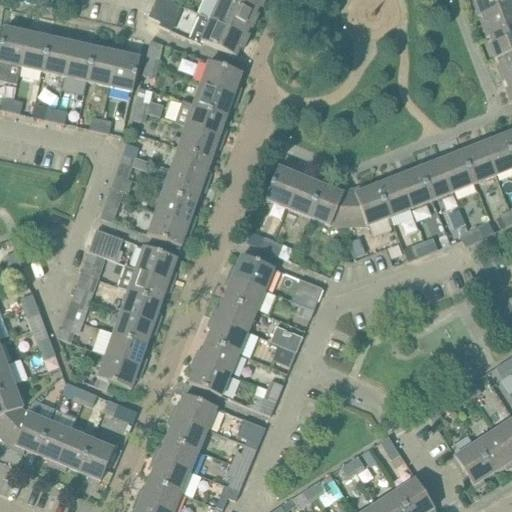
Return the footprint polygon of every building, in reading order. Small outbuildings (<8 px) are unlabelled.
[(217,0),(206,0),(199,17),(210,22),(248,38),(246,36),(249,29),(252,31),(257,18),(220,1),(217,0)] [(219,0),(220,1),(257,18),(258,17),(255,15),(258,9),(261,10),(265,0),(219,0)] [(473,4),(478,18),(511,4),(511,0),(474,0),(476,3),(473,4)] [(511,28),(511,4),(478,18),(478,19),(481,18),(484,25),(481,26),(486,39),(511,28)] [(166,18),(151,11),(148,19),(163,26),(166,18)] [(248,38),(210,22),(201,43),(235,59),(239,50),(242,51),(248,38)] [(511,53),(511,28),(486,39),(486,40),(489,39),(492,46),(489,47),(494,60),(511,53)] [(4,30),(0,48),(0,83),(16,87),(20,69),(28,31),(18,29),(17,33),(4,30)] [(38,33),(28,31),(20,69),(42,74),(49,40),(37,38),(38,33)] [(62,43),(49,40),(42,74),(64,79),(73,41),(63,39),(62,43)] [(64,79),(61,93),(83,98),(87,84),(94,50),(82,48),(83,43),(73,41),(64,79)] [(150,43),(144,68),(156,71),(159,61),(161,47),(150,43)] [(87,84),(109,89),(117,51),(107,49),(106,53),(94,50),(87,84)] [(127,53),(117,51),(109,89),(132,94),(139,60),(126,57),(127,53)] [(511,77),(511,53),(494,60),(494,61),(497,60),(500,67),(497,68),(502,82),(511,77)] [(208,64),(200,86),(237,99),(241,90),(237,88),(241,75),(208,64)] [(156,71),(144,68),(142,78),(154,80),(156,71)] [(511,103),(511,77),(502,82),(503,83),(505,82),(508,89),(505,90),(511,104),(511,103)] [(234,109),(237,99),(200,86),(193,108),(226,119),(230,107),(234,109)] [(2,100),(0,111),(0,112),(9,115),(12,102),(2,100)] [(22,105),(12,102),(9,115),(19,117),(22,105)] [(136,103),(134,113),(146,116),(149,106),(136,103)] [(174,125),(185,129),(222,142),(226,133),(222,131),(226,119),(193,108),(182,104),(174,125)] [(44,123),(54,125),(57,112),(47,110),(44,123)] [(66,115),(57,112),(54,125),(64,127),(66,115)] [(146,116),(134,113),(132,122),(144,125),(146,116)] [(89,133),(98,135),(101,122),(91,120),(89,133)] [(111,124),(101,122),(98,135),(108,137),(111,124)] [(219,152),(222,142),(185,129),(178,151),(211,162),(215,150),(219,152)] [(511,133),(503,137),(511,159),(511,133)] [(495,178),(511,171),(511,159),(503,137),(492,142),(490,138),(481,142),(495,178)] [(474,187),(495,178),(481,142),(471,145),(473,149),(461,154),(474,187)] [(126,146),(123,156),(135,160),(138,150),(126,146)] [(178,151),(170,172),(207,185),(211,176),(206,174),(211,162),(178,151)] [(453,195),(474,187),(461,154),(449,159),(447,155),(438,158),(453,195)] [(131,169),(135,160),(123,156),(119,165),(131,169)] [(431,203),(453,195),(438,158),(429,162),(430,166),(419,171),(431,203)] [(264,201),(287,211),(302,174),(292,170),(290,174),(278,169),(264,201)] [(410,212),(431,203),(419,171),(407,175),(405,171),(396,175),(410,212)] [(170,172),(163,194),(196,205),(200,193),(204,195),(207,185),(170,172)] [(311,178),(302,174),(287,211),(307,219),(308,219),(321,187),(309,182),(311,178)] [(388,183),(376,187),(389,220),(390,220),(410,212),(396,175),(386,179),(388,183)] [(332,192),(321,187),(308,219),(307,219),(305,225),(308,226),(310,220),(330,228),(348,228),(348,192),(344,192),(334,188),(332,192)] [(388,226),(392,225),(390,220),(389,220),(376,187),(364,192),(363,188),(353,192),(348,192),(348,228),(367,229),(386,221),(388,226)] [(111,189),(108,198),(120,203),(123,193),(111,189)] [(163,194),(155,215),(192,228),(195,219),(191,217),(196,205),(163,194)] [(116,212),(120,203),(108,198),(104,208),(116,212)] [(506,230),(511,226),(511,221),(509,214),(500,218),(506,230)] [(189,238),(192,228),(155,215),(147,238),(180,249),(185,237),(189,238)] [(477,229),(468,234),(473,245),(483,241),(477,229)] [(96,232),(88,255),(100,259),(106,261),(115,265),(119,254),(123,242),(108,237),(96,232)] [(465,249),(473,245),(468,234),(459,238),(465,249)] [(259,252),(268,255),(273,244),(264,240),(259,252)] [(348,245),(354,260),(364,256),(358,241),(348,245)] [(432,241),(423,244),(428,256),(437,253),(432,241)] [(294,252),(273,244),(268,255),(289,264),(294,252)] [(418,260),(428,256),(423,244),(414,248),(418,260)] [(143,249),(135,272),(172,285),(176,275),(172,274),(176,261),(143,249)] [(8,268),(19,264),(16,254),(4,259),(8,268)] [(97,269),(100,259),(88,255),(85,264),(97,269)] [(274,270),(241,257),(236,270),(232,268),(228,278),(264,292),(274,270)] [(484,273),(496,268),(491,259),(480,264),(484,273)] [(23,273),(19,264),(8,268),(11,277),(23,273)] [(172,285),(135,272),(125,268),(117,289),(128,293),(161,305),(165,293),(169,294),(172,285)] [(500,277),(496,268),(484,273),(489,282),(500,277)] [(256,314),(264,292),(228,278),(224,287),(228,289),(223,300),(256,314)] [(311,286),(306,299),(302,308),(314,313),(322,291),(311,286)] [(76,288),(73,298),(85,302),(88,293),(76,288)] [(128,293),(120,315),(157,328),(161,318),(157,317),(161,305),(128,293)] [(24,311),(36,306),(32,297),(20,301),(24,311)] [(82,312),(85,302),(73,298),(70,307),(82,312)] [(256,314),(223,300),(219,312),(215,310),(211,320),(247,335),(256,314)] [(500,305),(504,314),(511,310),(511,301),(511,300),(500,305)] [(39,316),(36,306),(24,311),(27,320),(39,316)] [(310,322),(314,313),(302,308),(298,317),(310,322)] [(157,328),(120,315),(113,336),(146,348),(150,336),(154,337),(157,328)] [(211,331),(206,342),(238,356),(247,335),(211,320),(207,329),(211,331)] [(296,355),(300,346),(302,340),(276,329),(270,344),(279,348),(296,355)] [(61,331),(58,341),(70,345),(73,335),(61,331)] [(113,336),(105,358),(142,371),(146,361),(142,360),(146,348),(113,336)] [(52,349),(50,344),(48,340),(36,344),(40,353),(52,349)] [(238,356),(206,342),(201,354),(197,353),(193,362),(230,377),(238,356)] [(290,371),(296,355),(279,348),(272,364),(290,371)] [(55,358),(52,349),(40,353),(43,363),(55,358)] [(94,389),(106,394),(109,384),(130,392),(135,379),(139,380),(142,371),(105,358),(94,389)] [(511,360),(503,365),(510,376),(511,374),(511,360)] [(6,367),(0,368),(0,392),(14,388),(27,383),(19,362),(6,367)] [(220,399),(230,377),(193,362),(189,371),(193,373),(188,386),(220,399)] [(502,381),(510,376),(503,365),(495,370),(502,381)] [(267,392),(279,397),(283,388),(271,383),(267,392)] [(465,390),(472,400),(480,395),(473,384),(465,390)] [(14,388),(0,392),(0,436),(25,413),(22,410),(14,388)] [(73,402),(82,406),(87,394),(78,390),(73,402)] [(463,406),(472,400),(465,390),(456,395),(463,406)] [(270,419),(279,397),(267,392),(263,401),(253,397),(248,410),(270,419)] [(87,394),(82,406),(91,410),(96,398),(87,394)] [(216,410),(184,397),(178,410),(174,408),(170,417),(207,432),(216,410)] [(117,407),(108,403),(103,415),(112,419),(117,407)] [(441,420),(434,409),(426,415),(433,426),(441,420)] [(27,415),(25,413),(0,436),(0,439),(11,451),(23,456),(24,452),(36,457),(49,425),(27,415)] [(198,453),(207,432),(170,417),(167,427),(171,428),(166,440),(198,453)] [(247,441),(244,447),(256,452),(265,430),(243,421),(236,437),(247,441)] [(511,421),(493,433),(511,462),(511,421)] [(46,466),(55,470),(71,433),(49,425),(36,457),(48,462),(46,466)] [(78,474),(92,442),(71,433),(55,470),(65,474),(67,470),(78,474)] [(511,462),(493,433),(474,446),(493,475),(504,468),(506,472),(511,468),(511,462)] [(386,455),(395,450),(388,439),(379,445),(386,455)] [(198,453),(166,440),(161,452),(157,450),(153,459),(189,474),(198,453)] [(114,451),(92,442),(78,474),(90,479),(88,483),(99,487),(114,451)] [(493,475),(474,446),(454,459),(475,492),(485,486),(482,482),(493,475)] [(252,462),(256,452),(244,447),(240,457),(252,462)] [(35,459),(30,457),(27,466),(31,468),(35,459)] [(181,495),(189,474),(153,459),(149,469),(153,471),(148,482),(181,495)] [(357,459),(349,464),(356,475),(364,470),(357,459)] [(347,481),(356,475),(349,464),(340,470),(347,481)] [(230,480),(227,490),(238,495),(242,485),(230,480)] [(434,511),(415,481),(395,494),(406,511),(434,511)] [(173,511),(181,495),(148,482),(144,494),(140,492),(136,501),(161,511),(173,511)] [(319,484),(310,489),(317,500),(326,494),(319,484)] [(223,488),(219,497),(235,504),(238,495),(227,490),(223,488)] [(309,505),(317,500),(310,489),(302,495),(309,505)] [(406,511),(395,494),(376,506),(379,511),(406,511)] [(161,511),(136,501),(132,511),(134,511),(161,511)]
